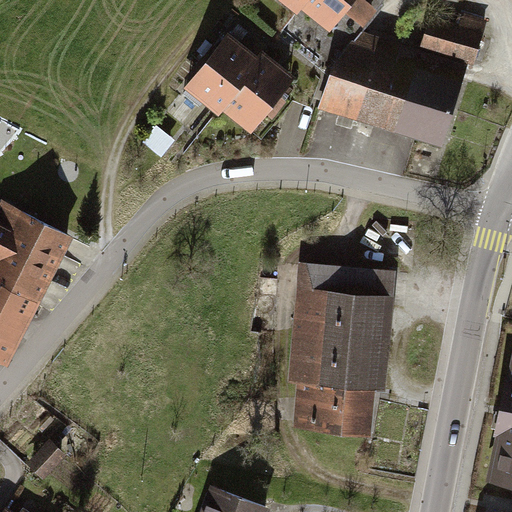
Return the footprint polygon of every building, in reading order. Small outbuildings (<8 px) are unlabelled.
[(282,0),(297,11),(303,4),(305,0),(282,0)] [(305,0),(303,4),(334,28),(346,12),(357,20),(372,0),(305,0)] [(434,12),(424,48),(465,60),(477,63),(490,18),(468,12),(465,21),(434,12)] [(332,60),(321,101),(443,136),(465,60),(424,48),(363,31),(332,60)] [(217,116),(222,108),(259,60),(230,38),(187,93),(217,116)] [(222,108),(253,132),(296,77),(264,54),(259,60),(222,108)] [(162,121),(148,137),(162,151),(177,135),(162,121)] [(0,286),(37,305),(70,237),(3,204),(0,210),(0,286)] [(383,387),(393,267),(297,259),(287,379),(295,380),(291,425),(367,431),(371,386),(383,387)] [(0,363),(7,367),(37,305),(0,286),(0,363)] [(511,363),(488,483),(511,488),(511,363)] [(47,473),(68,449),(52,434),(30,459),(47,473)] [(205,511),(267,511),(270,507),(214,488),(205,511)] [(24,511),(6,500),(0,509),(0,511),(24,511)]
